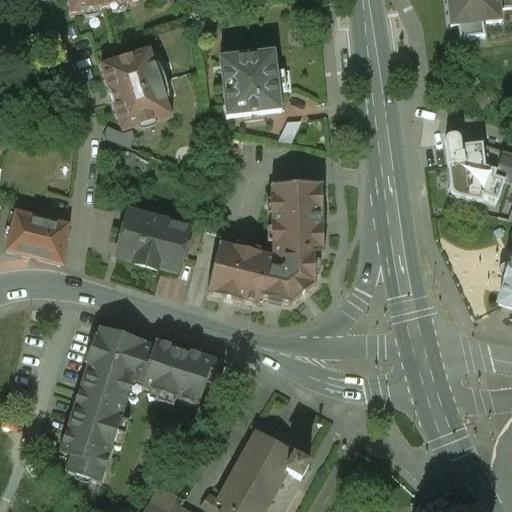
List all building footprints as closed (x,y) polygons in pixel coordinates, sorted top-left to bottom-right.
[(135,0),(66,0),(69,17),(137,7),(135,0)] [(446,0),(449,29),(457,28),(459,42),(482,40),(481,26),(499,25),(498,12),(511,10),(511,8),(511,0),(446,0)] [(150,51),(100,70),(121,135),(135,130),(138,142),(161,135),(157,123),(171,118),(161,85),(150,51)] [(277,54),(220,59),(224,108),(217,109),(218,123),(242,121),(243,127),(265,125),(264,117),(282,116),(281,95),(279,72),(277,54)] [(289,72),(279,72),(281,95),(290,94),(289,72)] [(511,157),(481,146),(445,149),(447,201),(486,200),(485,171),(511,180),(511,157)] [(271,258),(269,188),(268,167),(236,169),(236,190),(214,191),(204,231),(222,236),(219,245),(271,258)] [(321,187),(269,188),(271,258),(219,245),(206,297),(257,309),(259,299),(290,307),(313,288),(314,255),(323,255),(321,187)] [(0,248),(9,209),(0,206),(0,248)] [(153,220),(130,214),(125,233),(118,231),(114,247),(120,248),(117,259),(136,264),(135,268),(155,274),(157,269),(175,274),(187,230),(167,224),(169,219),(154,215),(153,220)] [(25,219),(11,216),(6,231),(12,234),(7,256),(61,270),(66,231),(43,224),(43,223),(25,218),(25,219)] [(505,285),(511,264),(504,263),(498,266),(496,272),(496,278),(499,281),(505,285)] [(511,263),(511,264),(505,285),(497,306),(511,311),(511,263)] [(152,348),(97,330),(56,455),(68,459),(66,467),(77,471),(74,479),(99,487),(132,386),(197,408),(205,383),(213,386),(221,362),(155,341),(152,348)] [(247,388),(241,382),(232,390),(238,398),(247,388)] [(296,456),(253,434),(215,504),(205,498),(199,511),(200,511),(264,511),(285,475),(298,482),(307,467),(294,460),(296,456)] [(168,511),(172,506),(175,500),(161,493),(151,511),(168,511)]
